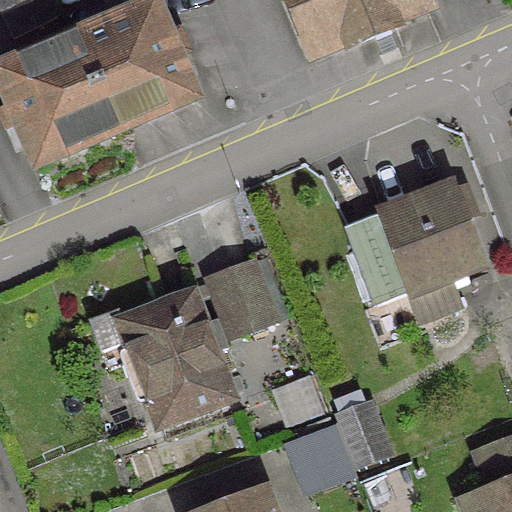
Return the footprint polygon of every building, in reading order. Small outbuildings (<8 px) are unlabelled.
[(46,0),(0,0),(0,24),(8,41),(55,17),(46,0)] [(392,29),(390,25),(425,10),(420,0),(281,0),(307,60),(342,46),(343,50),(392,29)] [(148,9),(71,41),(108,130),(145,114),(148,119),(188,102),(170,60),(183,55),(174,33),(161,38),(148,9)] [(0,130),(1,132),(13,127),(31,168),(72,151),(69,146),(108,130),(71,41),(0,71),(0,95),(4,105),(0,106),(0,130)] [(372,307),(406,294),(475,268),(457,220),(468,215),(463,202),(452,207),(447,192),(377,219),(388,248),(354,261),(372,307)] [(269,326),(246,266),(203,282),(215,312),(227,308),(239,337),(269,326)] [(121,345),(153,430),(227,402),(188,298),(116,325),(112,316),(86,326),(96,354),(121,345)] [(364,419),(339,429),(354,468),(379,459),(364,419)] [(330,427),(282,446),(296,483),(345,465),(330,427)] [(511,511),(511,440),(463,459),(477,496),(458,503),(461,511),(511,511)] [(204,511),(266,511),(258,492),(238,499),(234,488),(217,494),(221,506),(204,511)]
